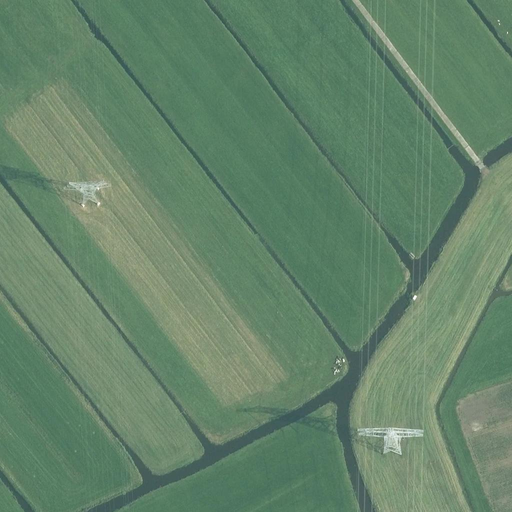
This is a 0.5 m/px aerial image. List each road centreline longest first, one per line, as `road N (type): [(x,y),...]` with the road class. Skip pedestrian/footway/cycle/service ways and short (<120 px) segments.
road 1 (track): [(511,197),(481,238),(413,376),(415,446),(440,511)]
road 2 (track): [(488,511),(461,409),(489,341),(511,316)]
road 3 (track): [(353,0),(481,168)]
